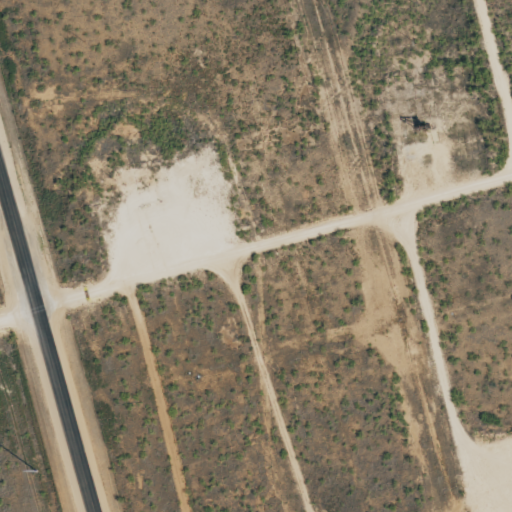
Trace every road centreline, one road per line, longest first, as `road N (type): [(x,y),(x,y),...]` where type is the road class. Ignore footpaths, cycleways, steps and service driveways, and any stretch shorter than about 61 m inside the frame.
road 1 (track): [(0,318),(511,177)]
road 2 (secondary): [(94,511),(0,172)]
